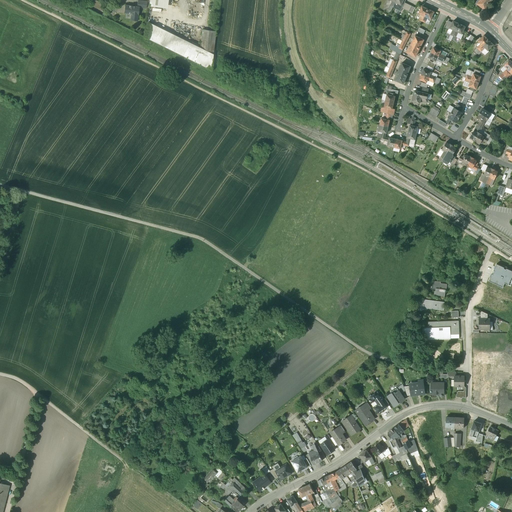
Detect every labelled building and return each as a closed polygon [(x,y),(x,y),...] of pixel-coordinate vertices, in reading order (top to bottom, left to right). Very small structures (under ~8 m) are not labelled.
[(403,0),(401,5),(395,2),(393,8),(400,11),(405,0),(403,0)] [(480,0),(479,2),(478,1),(475,5),(480,9),(481,7),(483,8),(483,9),(483,10),(484,10),(485,10),(486,10),(486,9),(487,9),(486,8),(492,0),(480,0)] [(147,2),(138,1),(136,7),(138,8),(146,9),(147,2)] [(202,15),(204,5),(197,3),(195,14),(202,15)] [(412,6),(405,3),(402,9),(409,12),(412,6)] [(136,7),(124,6),(124,7),(124,13),(123,13),(123,14),(130,15),(130,21),(132,21),(133,21),(134,21),(136,22),(137,22),(137,15),(138,15),(137,14),(138,9),(138,8),(136,7)] [(428,10),(421,7),(418,14),(421,15),(424,17),(428,10)] [(434,12),(428,10),(424,17),(427,18),(430,20),(434,12)] [(459,24),(453,21),(452,23),(449,28),(453,30),(456,31),(459,24)] [(465,27),(459,24),(456,31),(458,33),(461,34),(465,27)] [(213,60),(147,27),(145,38),(212,70),(213,60)] [(216,32),(202,30),(200,48),(213,53),(216,32)] [(407,32),(399,48),(400,49),(402,50),(410,34),(407,32)] [(415,36),(411,45),(409,44),(408,46),(410,46),(407,52),(415,57),(423,40),(415,36)] [(488,40),(483,36),(478,42),(480,44),(483,46),(488,40)] [(488,40),(483,46),(485,48),(488,51),(493,45),(488,40)] [(399,48),(395,46),(393,51),(400,55),(402,50),(400,49),(399,48)] [(440,51),(433,48),(431,53),(441,58),(443,55),(439,54),(440,51)] [(441,58),(431,53),(428,58),(435,61),(437,59),(441,61),(442,59),(441,58)] [(393,60),(386,76),(390,78),(397,61),(393,60)] [(511,68),(511,62),(510,60),(504,66),(507,69),(502,74),(505,76),(511,68)] [(402,63),(398,72),(396,71),(395,73),(397,74),(394,80),(403,84),(410,67),(402,63)] [(511,68),(505,76),(502,79),(504,81),(507,78),(511,74),(511,68)] [(431,72),(423,69),(421,74),(435,80),(436,78),(436,77),(430,75),(431,72)] [(467,75),(472,77),(473,74),(474,72),(467,69),(465,75),(462,73),(461,76),(466,78),(467,75)] [(435,80),(421,74),(419,79),(427,83),(428,80),(434,83),(435,80)] [(479,76),(473,74),(472,77),(467,75),(466,78),(478,83),(481,77),(479,76)] [(478,83),(466,78),(465,81),(470,83),(468,86),(476,89),(478,83)] [(493,85),(489,95),(494,97),(498,87),(493,85)] [(427,94),(414,91),(413,96),(425,99),(426,99),(427,94)] [(393,103),(385,101),(384,107),(384,108),(392,109),(393,103)] [(457,104),(454,108),(451,113),(459,118),(462,113),(459,111),(460,109),(459,108),(461,106),(457,104)] [(392,109),(384,108),(384,107),(382,107),(381,112),(387,114),(392,115),(393,115),(394,109),(392,109)] [(486,110),(483,108),(480,113),(488,118),(491,113),(490,113),(493,109),(489,107),(488,109),(487,109),(486,110)] [(439,113),(432,108),(429,113),(436,118),(439,113)] [(459,118),(451,113),(448,118),(446,122),(450,124),(451,122),(453,120),(456,123),(459,118)] [(488,118),(480,113),(477,118),(480,120),(479,122),(478,125),(482,127),(484,123),(485,123),(488,118)] [(385,120),(381,119),(380,125),(388,127),(389,120),(385,120)] [(388,127),(380,125),(378,131),(383,132),(386,133),(388,127)] [(410,125),(408,131),(416,133),(417,129),(418,127),(410,125)] [(471,140),(471,139),(474,141),(479,133),(478,132),(475,130),(474,130),(471,135),(470,135),(469,135),(468,136),(467,136),(467,137),(467,138),(467,139),(468,140),(469,140),(470,140),(471,140)] [(416,133),(408,131),(407,138),(411,139),(415,140),(416,133)] [(438,138),(431,133),(428,138),(435,142),(438,138)] [(484,136),(479,133),(474,141),(479,144),(481,140),(483,142),(484,141),(486,142),(488,139),(484,136)] [(396,139),(389,138),(388,142),(387,146),(394,147),(396,139)] [(402,141),(396,139),(394,147),(400,149),(401,145),(402,141)] [(446,141),(442,149),(444,150),(447,152),(453,143),(450,142),(449,143),(446,141)] [(455,144),(453,143),(447,152),(452,156),(452,155),(457,148),(454,146),(455,144)] [(452,156),(447,152),(443,158),(446,160),(449,162),(450,159),(453,156),(453,155),(452,155),(452,156)] [(472,157),(467,154),(465,158),(463,156),(462,157),(460,155),(458,159),(462,162),(467,166),(472,157)] [(477,160),(472,157),(467,166),(472,169),(472,168),(476,170),(479,166),(477,165),(475,164),(477,160)] [(491,166),(490,168),(487,166),(485,171),(484,174),(483,175),(486,176),(489,177),(493,167),(491,166)] [(496,168),(493,167),(489,177),(492,178),(494,179),(498,171),(495,170),(496,168)] [(506,188),(499,185),(496,194),(503,196),(506,188)] [(492,275),(489,281),(503,287),(505,283),(510,286),(511,282),(511,281),(511,282),(511,279),(511,271),(506,269),(506,270),(503,269),(504,268),(496,264),(493,271),(494,271),(492,275)] [(447,285),(440,284),(441,282),(433,281),(432,286),(436,287),(436,291),(435,291),(434,295),(439,296),(444,296),(445,290),(446,290),(447,285)] [(444,302),(424,299),(423,302),(423,306),(432,307),(432,309),(443,311),(444,302)] [(487,319),(479,319),(479,331),(490,331),(490,319),(487,319)] [(459,321),(428,322),(428,328),(426,328),(426,339),(450,338),(459,338),(459,339),(459,321)] [(456,376),(454,376),(454,378),(454,380),(454,386),(464,387),(464,377),(456,376)] [(416,385),(410,385),(411,395),(411,396),(424,394),(423,380),(418,381),(419,383),(416,383),(416,385)] [(435,383),(435,384),(431,384),(431,391),(431,392),(431,394),(435,394),(438,394),(440,394),(442,394),(442,383),(435,383)] [(397,388),(401,394),(405,391),(403,384),(397,388)] [(394,407),(405,400),(401,394),(397,388),(386,395),(394,407)] [(383,401),(377,393),(368,399),(372,404),(375,401),(378,405),(374,408),(378,413),(384,409),(383,408),(389,404),(385,399),(383,401)] [(369,410),(365,404),(356,411),(366,426),(375,419),(369,410)] [(351,415),(346,419),(348,422),(344,425),(352,436),(361,430),(355,421),(351,415)] [(455,418),(446,417),(445,427),(454,428),(455,418)] [(464,418),(455,418),(454,428),(463,428),(464,418)] [(403,422),(399,425),(403,431),(407,428),(403,422)] [(481,424),(474,422),(472,429),(470,436),(472,437),(475,430),(479,431),(481,424)] [(399,425),(398,425),(394,428),(399,435),(401,434),(404,432),(399,425)] [(341,426),(330,433),(335,440),(338,445),(346,440),(342,432),(344,431),(341,426)] [(498,430),(490,427),(486,437),(493,441),(498,430)] [(399,435),(394,428),(388,433),(392,439),(393,440),(396,438),(399,435)] [(451,438),(444,438),(445,447),(452,447),(451,438)] [(301,440),(297,442),(301,450),(305,447),(304,446),(306,445),(304,442),(303,443),(301,440)] [(327,440),(321,445),(327,455),(334,450),(330,444),(328,440),(327,440)] [(384,450),(379,443),(373,449),(378,455),(381,452),(382,452),(384,450)] [(316,444),(313,446),(315,450),(316,451),(317,451),(319,454),(321,452),(316,444)] [(388,449),(385,451),(383,453),(382,452),(381,452),(385,457),(385,458),(391,454),(388,449)] [(371,457),(366,450),(359,455),(365,462),(371,457)] [(396,455),(392,456),(396,463),(401,460),(402,460),(401,457),(399,453),(396,455)] [(309,454),(305,456),(306,459),(311,466),(314,465),(310,458),(310,457),(309,454)] [(310,457),(310,458),(314,465),(322,461),(319,454),(310,457)] [(303,461),(301,456),(298,458),(294,460),(292,462),(298,472),(303,469),(307,467),(303,461)] [(371,457),(365,462),(368,466),(374,463),(371,457)] [(351,462),(346,465),(351,473),(353,476),(356,474),(354,471),(356,470),(351,462)] [(277,464),(272,467),(274,469),(276,473),(281,470),(280,469),(277,464)] [(280,469),(281,470),(276,473),(279,477),(280,480),(292,474),(286,465),(280,469)] [(351,473),(346,465),(341,469),(347,476),(351,473)] [(361,465),(357,468),(359,471),(360,471),(361,470),(363,475),(365,473),(361,465)] [(207,482),(216,473),(212,469),(204,479),(207,482)] [(274,469),(269,471),(270,472),(275,479),(279,477),(276,473),(274,469)] [(347,476),(341,469),(336,472),(340,477),(341,479),(344,477),(346,481),(349,480),(347,476)] [(226,476),(220,470),(215,475),(221,481),(226,476)] [(361,470),(360,471),(359,471),(356,474),(353,476),(355,479),(356,480),(358,485),(359,484),(360,484),(361,483),(362,482),(364,482),(364,481),(365,480),(363,475),(361,470)] [(338,487),(335,480),(340,477),(336,472),(328,476),(334,488),(334,489),(338,487)] [(381,472),(376,474),(378,481),(384,478),(381,472)] [(264,475),(253,483),(259,491),(262,489),(263,490),(264,489),(263,488),(270,483),(264,475)] [(334,488),(328,476),(320,479),(320,480),(323,485),(327,483),(328,487),(329,487),(330,489),(334,488)] [(243,493),(246,489),(234,478),(227,486),(221,481),(217,485),(224,493),(228,489),(233,483),(243,493)] [(0,483),(0,511),(2,511),(9,486),(0,483)] [(243,493),(233,483),(228,489),(231,492),(233,489),(240,496),(243,493)] [(314,492),(310,484),(304,487),(308,495),(310,494),(314,492)] [(304,487),(298,490),(301,498),(306,496),(308,501),(310,500),(308,495),(304,487)] [(334,488),(330,489),(329,490),(333,498),(338,496),(335,491),(334,489),(334,488)] [(233,501),(227,496),(231,492),(228,489),(224,493),(220,497),(229,505),(233,501)] [(329,490),(326,491),(326,492),(329,498),(330,501),(334,499),(333,498),(329,490)] [(299,505),(293,496),(287,500),(291,506),(294,505),(294,506),(295,506),(296,506),(299,505)] [(326,500),(322,502),(327,509),(329,507),(332,510),(339,504),(343,501),(338,496),(333,498),(334,499),(330,501),(329,498),(326,500)] [(237,498),(230,506),(236,511),(237,511),(243,506),(240,502),(237,498)] [(308,501),(299,506),(301,508),(304,506),(308,511),(314,508),(312,505),(311,502),(310,500),(308,501)]
